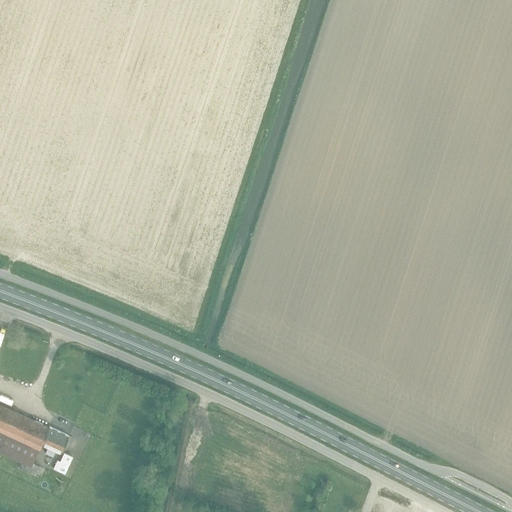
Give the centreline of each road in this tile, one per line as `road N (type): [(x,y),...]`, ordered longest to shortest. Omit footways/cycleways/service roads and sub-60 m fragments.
road 1 (unclassified): [(0,272),(171,342),(511,503)]
road 2 (primary): [(477,511),(226,385),(0,294)]
road 3 (unclassified): [(442,511),(221,400),(0,309)]
